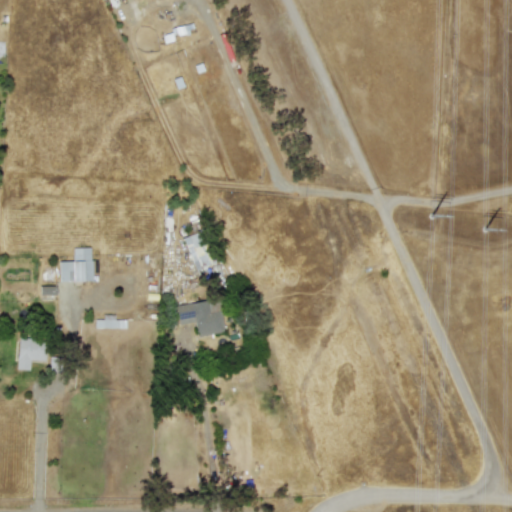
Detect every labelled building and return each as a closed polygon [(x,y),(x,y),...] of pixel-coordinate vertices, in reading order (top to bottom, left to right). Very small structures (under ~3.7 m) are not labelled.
[(182,237),(194,271),(211,265),(199,231),(182,237)] [(57,262),(58,281),(91,280),(90,247),(71,248),(71,261),(57,262)] [(54,286),(39,286),(39,294),(54,294),(54,286)] [(177,325),(193,322),(195,337),(222,332),(217,298),(174,305),(177,325)] [(94,319),(93,328),(121,328),(122,317),(101,317),(101,320),(94,319)] [(43,344),(17,341),(14,369),(27,370),(28,362),(41,363),(43,344)]
